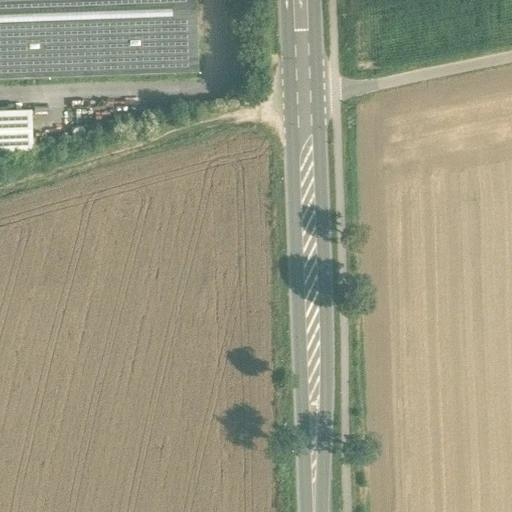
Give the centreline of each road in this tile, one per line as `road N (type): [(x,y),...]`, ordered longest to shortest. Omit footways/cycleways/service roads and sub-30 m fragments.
road 1 (secondary): [(313,511),(302,0)]
road 2 (track): [(0,186),(307,94)]
